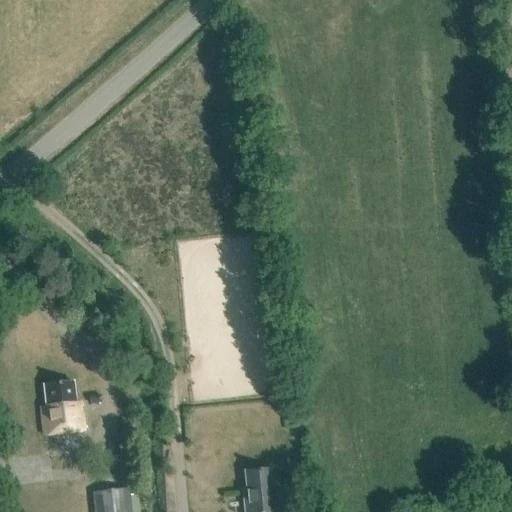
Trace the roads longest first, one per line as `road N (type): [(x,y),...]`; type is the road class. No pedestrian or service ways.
road 1 (track): [(9,181),(148,302),(167,355),(182,511)]
road 2 (tertiary): [(0,189),(212,0)]
